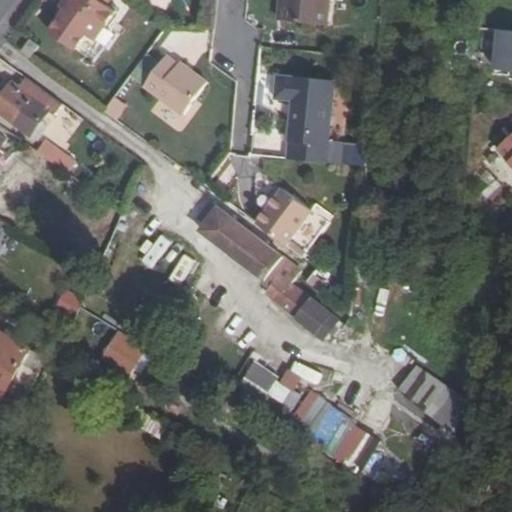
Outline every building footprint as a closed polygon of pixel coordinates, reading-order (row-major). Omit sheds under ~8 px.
[(110,1),(110,0),(68,0),(65,4),(71,8),(65,16),(55,30),(78,46),(89,30),(97,36),(118,7),(110,1)] [(287,0),(287,19),(334,23),(335,0),(287,0)] [(71,8),(65,4),(60,12),(65,16),(71,8)] [(511,33),(498,32),(495,77),(511,78),(511,33)] [(28,47),(36,53),(44,41),(36,36),(28,47)] [(136,72),(150,83),(165,63),(151,52),(136,72)] [(165,63),(150,83),(189,111),(214,78),(198,67),(196,69),(173,53),(165,63)] [(67,100),(28,73),(21,82),(17,79),(0,103),(38,131),(54,106),(60,110),(67,100)] [(294,157),(347,163),(348,141),(336,140),(341,80),(284,75),(283,99),(300,100),(294,157)] [(0,125),(0,150),(12,133),(0,125)] [(511,134),(498,148),(511,165),(511,134)] [(43,150),(63,163),(70,151),(51,138),(43,150)] [(261,223),(293,247),(318,212),(287,189),(261,223)] [(281,275),(273,287),(269,292),(330,335),(344,318),(295,283),(308,263),(295,253),(290,259),(212,201),(198,219),(207,225),(202,231),(267,279),(275,269),(281,275)] [(144,262),(160,273),(178,247),(162,236),(144,262)] [(172,276),(184,283),(199,259),(187,252),(172,276)] [(266,281),(273,287),(281,275),(275,269),(267,279),(266,281)] [(334,285),(319,275),(314,282),(328,292),(334,285)] [(73,320),(85,303),(68,290),(56,307),(73,320)] [(0,324),(0,386),(12,394),(38,346),(0,324)] [(130,335),(121,347),(130,353),(122,365),(139,375),(155,352),(130,335)] [(248,351),(234,370),(264,388),(276,373),(248,351)] [(471,397),(424,365),(406,391),(460,430),(471,397)] [(264,388),(234,370),(231,374),(240,381),(234,389),(245,397),(248,393),(256,399),(264,388)] [(317,398),(299,433),(368,470),(386,434),(317,398)]
